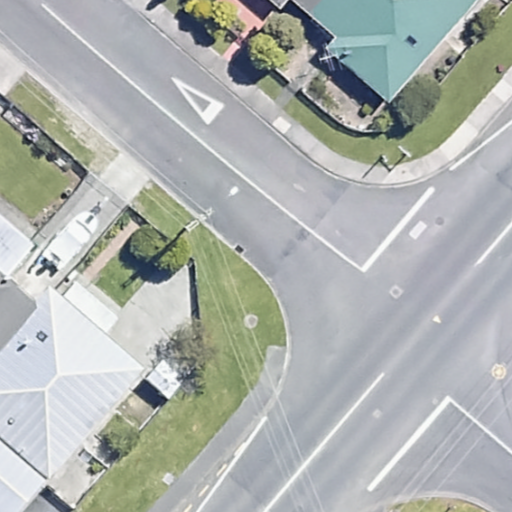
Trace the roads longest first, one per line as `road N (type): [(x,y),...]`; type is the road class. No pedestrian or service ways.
road 1 (residential): [(0,5),(390,353)]
road 2 (tertiary): [(390,353),(252,511)]
road 3 (tertiary): [(511,213),(390,353)]
road 4 (residential): [(511,461),(390,353)]
